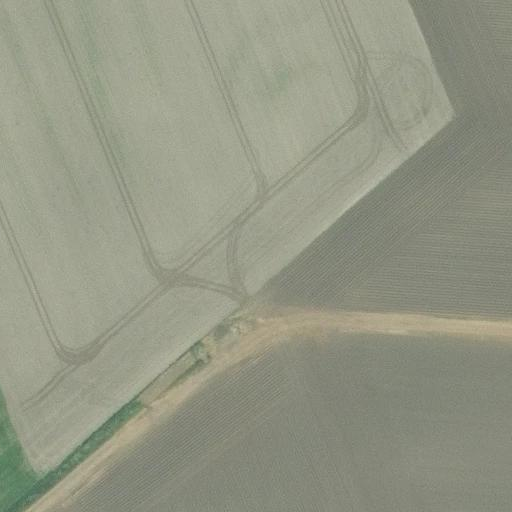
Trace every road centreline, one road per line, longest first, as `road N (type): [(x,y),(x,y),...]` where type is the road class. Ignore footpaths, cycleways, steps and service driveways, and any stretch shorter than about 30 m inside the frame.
road 1 (track): [(129,431),(265,337),(328,319),(511,332)]
road 2 (unclassified): [(33,511),(129,431)]
